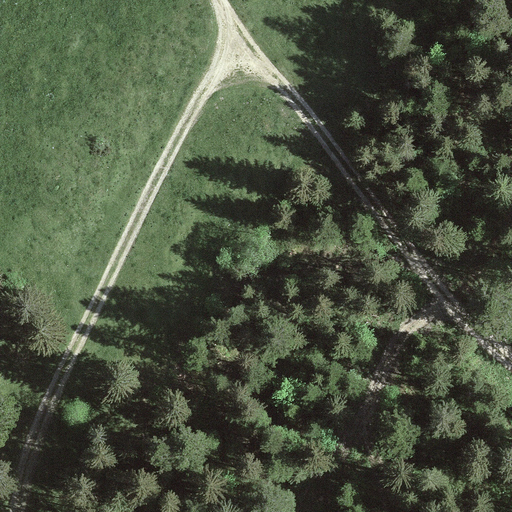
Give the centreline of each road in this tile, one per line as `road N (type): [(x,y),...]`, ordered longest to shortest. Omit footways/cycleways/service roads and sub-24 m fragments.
road 1 (track): [(67,511),(57,382),(104,276),(225,53),(227,22),(218,0)]
road 2 (unknown): [(227,22),(328,136)]
